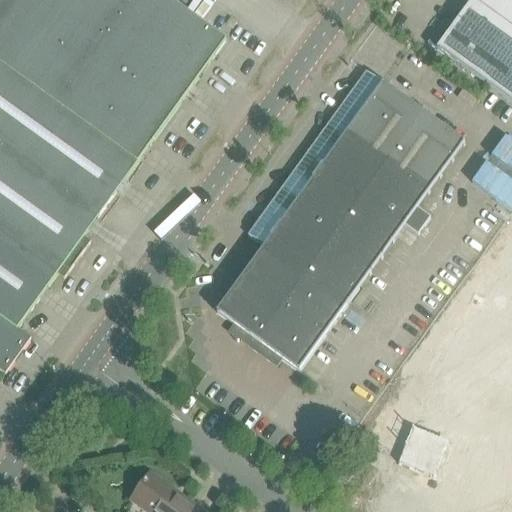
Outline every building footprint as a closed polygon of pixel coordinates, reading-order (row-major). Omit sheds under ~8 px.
[(0,0),(0,63),(139,164),(227,42),(167,0),(0,0)] [(428,45),(511,105),(511,0),(474,0),(455,27),(446,21),(428,45)] [(0,63),(0,371),(6,376),(31,340),(18,330),(58,276),(64,281),(91,244),(84,239),(139,164),(0,63)] [(265,249),(217,314),(253,340),(248,347),(272,364),(277,357),(299,374),(465,145),(383,86),(367,74),(308,155),(248,237),(265,249)] [(337,477),(348,485),(357,472),(346,464),(337,477)] [(201,511),(150,475),(132,500),(149,511),(201,511)]
